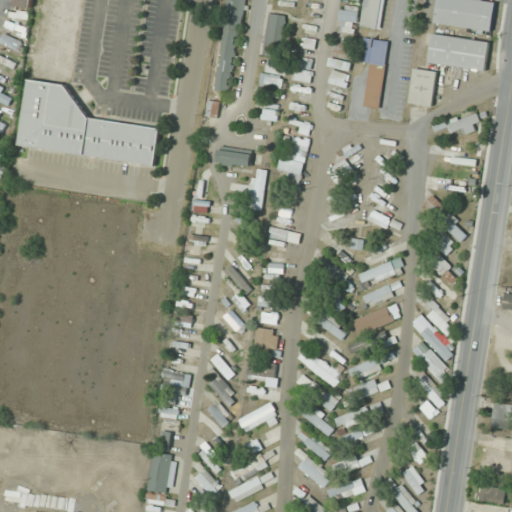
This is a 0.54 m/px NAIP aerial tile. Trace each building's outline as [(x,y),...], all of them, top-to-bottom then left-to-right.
[(14,0),(14,6),(33,9),(33,0),(14,0)] [(225,0),(216,90),(233,92),(242,0),(225,0)] [(384,0),(365,0),(361,26),(380,29),(384,0)] [(492,32),(497,0),(438,0),(435,24),(492,32)] [(358,33),(358,6),(339,6),(339,33),(358,33)] [(263,54),(281,57),(287,15),(269,13),(263,54)] [(490,40),(433,33),(429,63),(486,70),(490,40)] [(0,39),(0,47),(21,52),(23,40),(1,35),(0,39)] [(386,66),(390,41),(366,37),(361,61),(386,66)] [(316,40),(306,39),(305,48),(315,49),(316,40)] [(332,51),(353,57),(357,46),(336,39),(332,51)] [(329,66),(351,71),(353,62),(330,57),(329,66)] [(282,89),(284,77),(286,77),(289,63),(269,58),(266,74),(262,73),(259,84),(282,89)] [(411,104),(434,106),(438,70),(415,68),(411,104)] [(0,81),(5,84),(10,76),(0,69),(0,81)] [(313,82),(313,71),(295,71),(295,82),(313,82)] [(347,88),(350,75),(333,71),(330,83),(347,88)] [(156,164),(161,127),(81,117),(83,102),(69,100),(71,85),(29,79),(20,147),(156,164)] [(366,106),(380,108),(383,87),(368,86),(366,106)] [(14,98),(0,91),(0,101),(10,107),(14,98)] [(206,118),(218,118),(219,101),(208,100),(206,118)] [(263,120),(278,121),(279,110),(264,109),(263,120)] [(463,129),(464,134),(482,130),(478,113),(448,120),(451,132),(463,129)] [(290,125),(309,135),(313,127),(294,117),(290,125)] [(282,157),(280,169),(290,171),(288,182),(301,185),(309,140),(294,138),(291,158),(282,157)] [(217,161),(249,168),(252,154),(219,148),(217,161)] [(439,162),(475,170),(478,157),(442,149),(439,162)] [(352,169),(345,159),(331,169),(338,179),(352,169)] [(262,210),(269,170),(255,168),(249,208),(262,210)] [(476,181),(427,180),(426,193),(476,194),(476,181)] [(423,207),(462,241),(471,231),(431,197),(423,207)] [(327,217),(332,224),(344,217),(339,209),(327,217)] [(369,220),(387,229),(392,219),(373,210),(369,220)] [(300,243),(302,232),(271,228),(269,238),(300,243)] [(458,245),(439,228),(429,239),(448,255),(458,245)] [(353,248),(364,249),(365,239),(353,238),(353,248)] [(461,277),(428,244),(419,252),(452,286),(461,277)] [(359,285),(321,252),(313,261),(351,293),(359,285)] [(406,269),(401,257),(360,274),(365,286),(406,269)] [(457,297),(438,277),(428,287),(448,306),(457,297)] [(364,295),(369,306),(398,295),(393,284),(364,295)] [(511,309),(511,293),(505,293),(503,308),(511,309)] [(259,307),(284,307),(284,298),(259,298),(259,307)] [(402,321),(398,306),(355,317),(359,332),(402,321)] [(457,327),(438,306),(428,316),(448,336),(457,327)] [(240,333),(246,327),(231,312),(225,318),(240,333)] [(321,325),(342,341),(350,331),(329,315),(321,325)] [(421,316),(412,325),(448,360),(457,350),(421,316)] [(280,330),(258,328),(255,346),(277,349),(280,330)] [(394,345),(391,332),(350,342),(353,355),(394,345)] [(234,354),(240,348),(227,336),(222,342),(234,354)] [(344,372),(307,346),(298,359),(335,386),(344,372)] [(339,350),(332,346),(329,351),(336,356),(339,350)] [(212,360),(230,379),(237,373),(219,354),(212,360)] [(354,378),(387,369),(384,357),(351,366),(354,378)] [(247,382),(248,382),(246,395),(265,398),(266,393),(275,394),(280,364),(250,360),(247,382)] [(185,399),(193,377),(168,368),(160,391),(185,399)] [(416,382),(439,407),(449,399),(426,373),(416,382)] [(209,384),(230,406),(240,396),(219,375),(209,384)] [(296,386),(333,411),(341,399),(304,375),(296,386)] [(391,388),(389,382),(379,386),(377,379),(346,391),(350,403),(391,388)] [(225,427),(235,418),(218,401),(208,410),(225,427)] [(375,414),(384,410),(380,402),(371,407),(375,414)] [(246,432),(279,416),(273,403),(240,419),(246,432)] [(336,429),(309,403),(301,411),(328,437),(336,429)] [(511,404),(493,405),(494,430),(511,428),(511,404)] [(336,418),(340,430),(371,417),(367,406),(336,418)] [(174,408),(164,407),(163,416),(174,417),(174,408)] [(298,435),(325,462),(333,453),(306,426),(298,435)] [(340,440),(345,448),(366,437),(361,428),(340,440)] [(279,441),(274,430),(234,447),(239,458),(279,441)] [(162,449),(170,449),(170,432),(162,432),(162,449)] [(430,456),(417,442),(408,450),(421,464),(430,456)] [(206,456),(216,466),(226,456),(215,446),(206,456)] [(170,493),(175,455),(153,452),(148,491),(170,493)] [(511,472),(511,453),(483,452),(482,471),(511,472)] [(269,465),(263,453),(231,471),(238,483),(269,465)] [(372,463),(368,453),(333,464),(336,475),(372,463)] [(298,465),(324,488),(333,478),(307,455),(298,465)] [(195,477),(214,498),(224,489),(206,468),(195,477)] [(231,494),(238,503),(275,478),(269,468),(231,494)] [(403,473),(419,495),(426,489),(410,468),(403,473)] [(334,503),(366,492),(362,479),(329,489),(334,503)] [(391,490),(408,511),(420,511),(423,510),(400,482),(391,490)] [(505,504),(507,488),(481,485),(479,500),(505,504)] [(200,511),(222,511),(202,494),(192,504),(200,511)] [(174,505),(175,497),(147,495),(147,504),(174,505)] [(401,511),(390,499),(382,505),(387,511),(401,511)] [(261,511),(257,502),(233,511),(261,511)]
